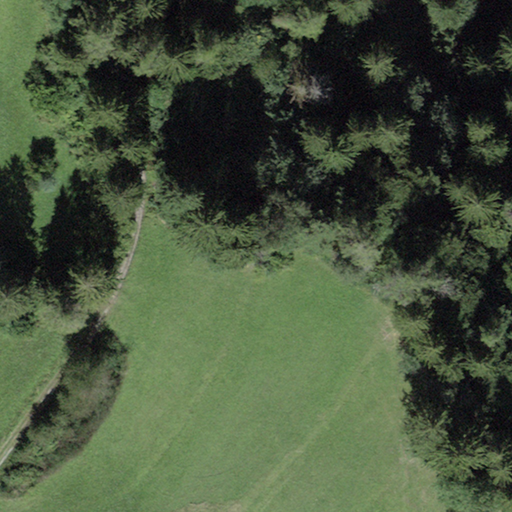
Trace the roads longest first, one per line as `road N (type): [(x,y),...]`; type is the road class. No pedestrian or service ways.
road 1 (track): [(178,0),(142,80),(134,245),(102,311)]
road 2 (track): [(102,311),(0,461)]
